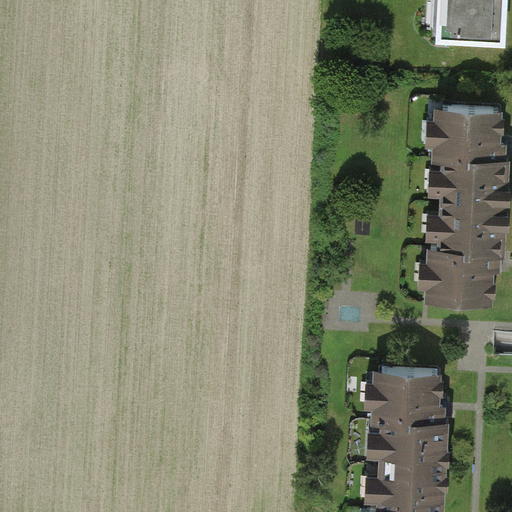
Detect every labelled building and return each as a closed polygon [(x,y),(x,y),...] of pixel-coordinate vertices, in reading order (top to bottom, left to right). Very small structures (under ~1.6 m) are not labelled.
[(500,0),(432,0),(431,40),(499,43),(500,0)] [(436,158),(434,207),(504,209),(505,160),(496,159),(497,145),(498,111),(431,109),(429,157),(436,158)] [(504,209),(434,207),(433,255),(425,255),(423,305),(489,307),(490,262),(490,257),(502,257),(504,209)] [(372,419),(371,468),(440,470),(442,421),(433,421),(433,407),(434,372),(367,370),(365,419),(372,419)] [(438,511),(440,470),(371,468),(369,511),(438,511)]
